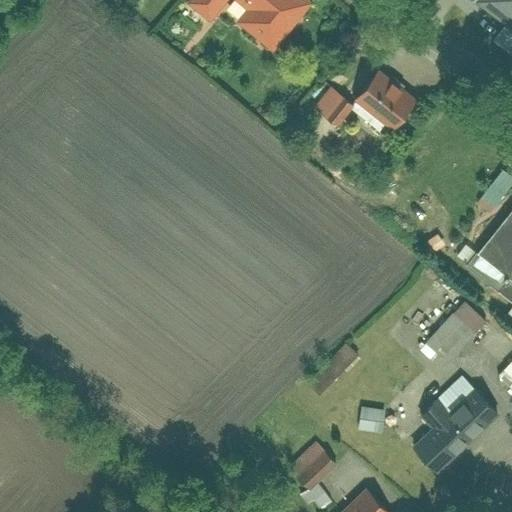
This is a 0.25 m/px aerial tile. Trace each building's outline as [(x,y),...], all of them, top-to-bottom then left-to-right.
[(184,0),(182,3),(204,20),(219,0),(184,0)] [(268,52),(306,3),(301,0),(226,0),(226,1),(238,11),(229,23),(268,52)] [(511,0),(483,0),(511,23),(511,0)] [(375,71),(352,101),(386,127),(409,97),(375,71)] [(324,87),(308,111),(332,126),(348,102),(324,87)] [(470,202),(485,215),(511,184),(496,171),(470,202)] [(365,208),(376,218),(393,198),(381,188),(365,208)] [(481,252),(470,267),(511,300),(511,207),(478,249),(481,252)] [(458,301),(421,342),(441,361),(478,320),(458,301)] [(300,386),(312,399),(356,357),(344,344),(300,386)] [(511,357),(510,356),(497,371),(511,383),(511,357)] [(432,398),(416,412),(428,425),(411,441),(434,466),(496,410),(472,384),(443,411),(432,398)] [(355,406),(353,429),(378,431),(380,409),(355,406)] [(282,468),(302,488),(331,459),(311,439),(282,468)] [(309,492),(321,506),(332,497),(320,482),(309,492)] [(340,511),(385,511),(386,511),(363,489),(340,511)] [(173,511),(153,492),(134,511),(173,511)]
